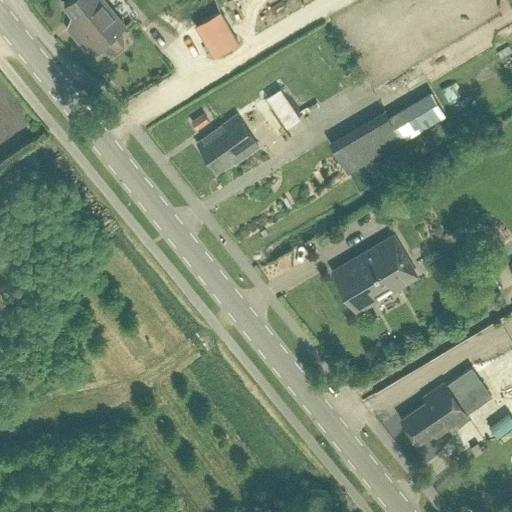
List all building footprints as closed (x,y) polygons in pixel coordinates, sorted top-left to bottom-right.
[(123,46),(123,37),(117,31),(125,24),(105,0),(69,0),(65,4),(78,19),(68,27),(89,54),(102,43),(107,50),(116,52),(123,46)] [(217,0),(242,42),(313,0),(217,0)] [(216,6),(190,21),(209,54),(235,39),(216,6)] [(263,93),(283,124),(297,114),(278,84),(263,93)] [(403,139),(384,108),(328,140),(347,172),(403,139)] [(197,127),(208,120),(202,111),(192,119),(197,127)] [(197,141),(217,171),(238,157),(239,158),(258,145),(236,114),(197,141)] [(397,283),(413,273),(391,237),(353,259),(356,264),(339,274),(345,283),(342,284),(352,301),(366,293),(368,297),(395,280),(397,283)] [(427,400),(401,417),(417,441),(431,432),(434,436),(465,415),(464,413),(487,397),(467,367),(444,383),(442,380),(422,393),(427,400)]
